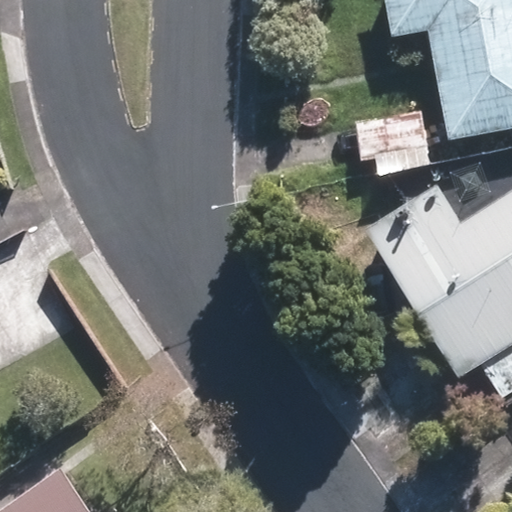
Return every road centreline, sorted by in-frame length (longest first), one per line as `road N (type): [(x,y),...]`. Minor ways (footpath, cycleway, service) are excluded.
road 1 (residential): [(198,303),(89,140),(60,0)]
road 2 (residential): [(198,303),(339,511)]
road 3 (residential): [(197,0),(187,192)]
